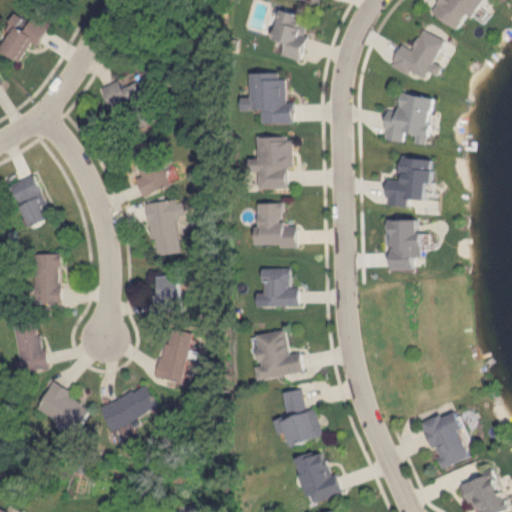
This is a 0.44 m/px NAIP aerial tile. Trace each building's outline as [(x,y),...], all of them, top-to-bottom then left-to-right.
[(479,15),(488,0),(443,0),(437,11),(463,27),(473,11),(479,15)] [(289,43),(286,55),(304,60),(316,17),(285,9),(277,40),(289,43)] [(0,49),(22,61),(33,40),(40,44),(50,26),(21,11),(0,49)] [(425,24),(446,36),(426,76),(394,59),(404,41),(414,45),(425,24)] [(298,122),(298,102),(289,102),(289,72),(254,72),(254,108),(266,108),(266,122),(298,122)] [(163,119),(147,79),(125,87),(122,80),(104,88),(113,111),(126,106),(136,130),(163,119)] [(405,97),(393,146),(431,150),(438,100),(405,97)] [(294,137),(294,164),(289,164),(289,185),(260,186),(260,170),(251,170),(250,155),(261,155),(261,134),(292,133),(292,137),(294,137)] [(147,194),(172,186),(156,140),(131,148),(147,194)] [(394,164),(392,213),(427,217),(438,158),(394,164)] [(33,227),(56,217),(37,173),(14,184),(33,227)] [(149,203),(158,255),(187,250),(178,198),(149,203)] [(287,202),(260,202),(260,245),(302,245),(301,224),(287,224),(287,202)] [(396,226),(392,268),(419,271),(423,226),(396,226)] [(63,252),(37,252),(37,303),(63,303),(63,252)] [(266,293),(266,265),(293,265),(293,284),(303,284),(303,306),(259,307),(259,293),(266,293)] [(184,275),(157,275),(158,315),(185,315),(184,275)] [(49,366),(42,320),(17,323),(24,370),(49,366)] [(161,376),(188,382),(194,350),(192,349),(196,332),(172,327),(161,376)] [(302,350),(305,370),(258,378),(256,365),(263,364),(257,333),(287,328),(291,352),(302,350)] [(75,390),(56,380),(40,409),(81,430),(93,407),(71,396),(75,390)] [(161,406),(149,383),(103,407),(115,430),(161,406)] [(328,434),(318,408),(313,410),(305,387),(285,395),(293,415),(278,420),(284,435),(291,432),(296,446),(328,434)] [(442,415),(455,409),(463,426),(458,428),(470,455),(443,467),(439,456),(442,455),(437,444),(433,445),(422,421),(441,413),(442,415)] [(298,462),(329,459),(345,496),(314,507),(298,462)] [(459,480),(470,508),(478,505),(480,511),(486,511),(509,503),(495,466),(459,480)]
